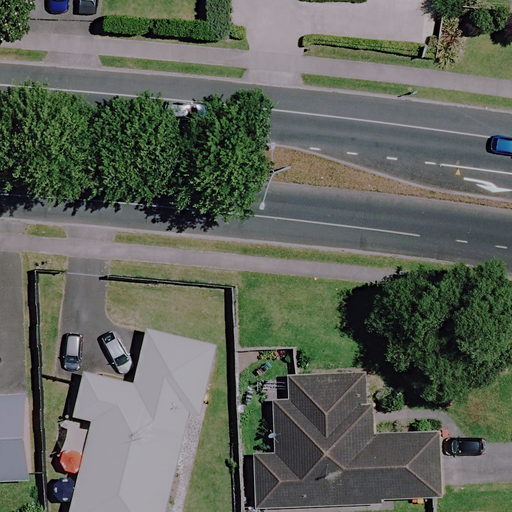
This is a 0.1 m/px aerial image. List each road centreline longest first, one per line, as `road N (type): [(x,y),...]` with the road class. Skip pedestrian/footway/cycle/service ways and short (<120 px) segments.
road 1 (secondary): [(0,95),(511,154)]
road 2 (secondary): [(511,231),(415,214),(0,178)]
